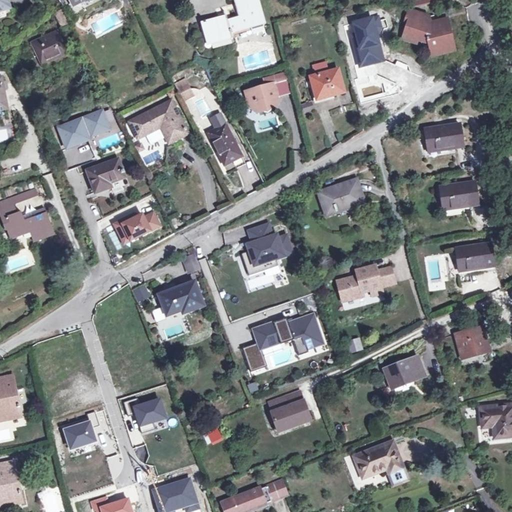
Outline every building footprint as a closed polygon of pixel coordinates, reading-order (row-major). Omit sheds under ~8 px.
[(7,0),(0,0),(0,12),(10,9),(7,0)] [(255,0),(234,0),(238,17),(227,20),(226,16),(205,22),(211,41),(232,35),(231,33),(251,27),(251,30),(263,27),(255,0)] [(435,0),(415,0),(409,2),(411,8),(436,2),(435,0)] [(56,14),(63,28),(70,25),(63,10),(56,14)] [(408,25),(412,13),(407,11),(403,24),(408,25)] [(412,13),(408,25),(403,39),(416,42),(417,37),(428,40),(432,55),(454,50),(446,20),(425,25),(424,22),(426,17),(412,13)] [(58,32),(31,43),(42,66),(68,54),(58,32)] [(338,70),(327,73),(324,63),(312,66),(314,76),(310,77),(316,99),(332,94),(333,96),(344,93),(338,70)] [(267,78),(268,85),(279,82),(283,95),(283,96),(292,94),(286,73),(267,78)] [(182,101),(194,97),(186,78),(174,82),(182,101)] [(277,96),(283,95),(279,82),(268,85),(246,91),(250,107),(259,113),(275,108),(273,100),(277,98),(277,96)] [(161,127),(163,132),(169,144),(188,134),(172,101),(129,122),(138,139),(152,132),(161,127)] [(310,103),(301,106),(304,113),(313,110),(310,103)] [(102,111),(58,128),(65,147),(110,129),(102,111)] [(224,125),(219,115),(211,120),(216,129),(207,134),(224,165),(241,156),(225,125),(224,125)] [(425,130),(428,151),(463,146),(461,124),(425,130)] [(161,127),(152,132),(155,136),(163,132),(161,127)] [(118,160),(87,171),(96,194),(111,188),(110,184),(125,178),(118,160)] [(320,193),(326,213),(343,207),(344,209),(364,203),(356,181),(320,193)] [(439,188),(443,210),(477,204),(474,183),(439,188)] [(21,231),(27,229),(33,243),(54,234),(46,213),(25,222),(21,212),(17,213),(13,203),(36,195),(34,189),(0,201),(0,217),(5,232),(6,231),(10,241),(23,236),(21,231)] [(134,217),(115,226),(121,239),(128,236),(131,243),(160,229),(154,216),(145,220),(143,217),(136,221),(134,217)] [(241,254),(245,268),(261,263),(263,271),(277,266),(275,259),(283,256),(283,255),(291,252),(286,236),(277,239),(276,236),(272,237),(268,225),(253,230),(257,242),(255,243),(247,245),(249,251),(241,254)] [(128,236),(121,239),(125,246),(131,243),(128,236)] [(456,248),(459,271),(494,267),(491,244),(456,248)] [(193,254),(180,259),(187,275),(200,270),(193,254)] [(261,263),(245,268),(248,276),(263,271),(261,263)] [(371,297),(382,294),(381,288),(394,284),(390,268),(376,271),(375,266),(356,272),(357,276),(336,282),(341,301),(362,296),(361,293),(370,291),(371,297)] [(163,307),(166,306),(170,315),(181,311),(182,314),(203,307),(194,283),(159,296),(163,307)] [(145,285),(132,291),(138,302),(150,297),(145,285)] [(188,316),(190,332),(203,330),(202,314),(188,316)] [(286,318),(253,330),(258,343),(261,350),(292,339),(298,356),(307,353),(307,350),(323,344),(313,315),(288,324),(286,318)] [(139,322),(103,336),(119,379),(154,369),(139,322)] [(462,343),(466,358),(489,352),(482,328),(454,335),(457,344),(462,343)] [(356,342),(345,348),(348,354),(359,348),(356,342)] [(243,348),(250,373),(266,367),(261,350),(258,343),(243,348)] [(462,343),(457,344),(461,359),(466,358),(462,343)] [(384,370),(390,387),(402,383),(404,385),(424,377),(416,357),(384,370)] [(0,376),(0,382),(13,380),(12,374),(0,376)] [(0,398),(0,400),(0,399),(0,421),(20,417),(13,380),(0,382),(0,398)] [(246,385),(249,393),(258,390),(255,382),(246,385)] [(291,406),(304,402),(300,391),(287,395),(291,406)] [(309,419),(304,402),(291,406),(287,395),(268,402),(278,430),(309,419)] [(511,409),(509,407),(509,404),(481,407),(482,426),(492,425),(494,428),(495,437),(511,435),(511,409)] [(212,444),(221,440),(217,432),(208,436),(212,444)] [(355,457),(362,476),(371,474),(371,476),(388,469),(390,475),(403,470),(393,442),(355,457)] [(0,462),(0,469),(14,467),(12,460),(0,462)] [(2,485),(0,485),(0,507),(21,503),(14,467),(0,469),(0,476),(1,477),(2,485)] [(282,481),(274,485),(279,499),(287,495),(282,481)] [(243,496),(223,504),(226,511),(244,511),(279,499),(274,485),(260,490),(259,488),(242,494),(243,496)]
